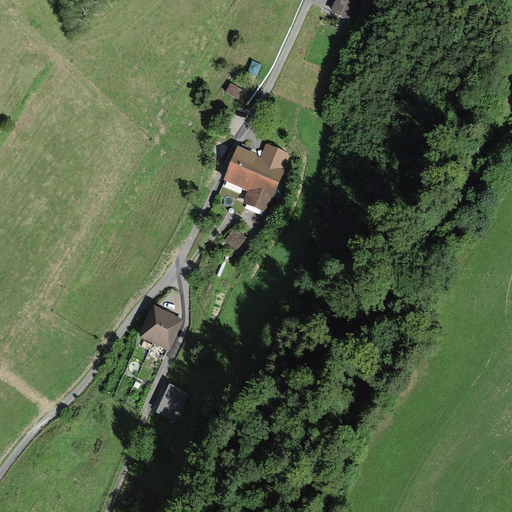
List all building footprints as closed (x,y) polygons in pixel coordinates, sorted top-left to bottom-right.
[(346,0),(329,0),(336,3),(332,13),(350,20),(356,5),(346,1),(346,0)] [(227,93),(239,99),(243,91),(232,84),(227,93)] [(264,159),(241,148),(225,181),(248,192),(241,207),(264,218),(293,157),(270,147),(264,159)] [(244,239),(231,231),(221,247),(234,255),(244,239)] [(173,326),(152,316),(141,338),(163,349),(173,326)] [(183,398),(168,389),(155,410),(170,419),(183,398)]
